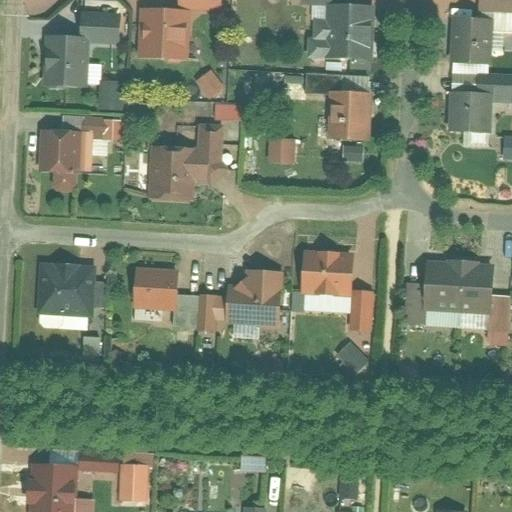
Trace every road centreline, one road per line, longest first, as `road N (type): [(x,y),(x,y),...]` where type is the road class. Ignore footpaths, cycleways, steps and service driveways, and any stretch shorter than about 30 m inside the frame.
road 1 (residential): [(408,194),(354,212),(275,214),(226,245),(2,233)]
road 2 (residential): [(12,0),(2,233)]
road 3 (residential): [(413,0),(408,194)]
